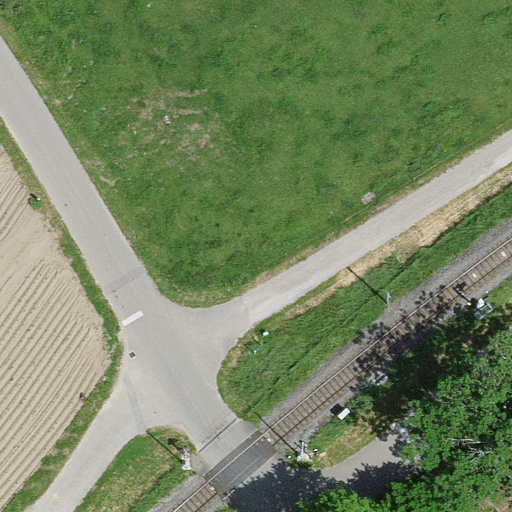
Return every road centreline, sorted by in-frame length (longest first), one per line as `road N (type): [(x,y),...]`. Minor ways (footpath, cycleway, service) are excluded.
road 1 (track): [(48,511),(141,393),(201,336),(511,150)]
road 2 (unclassified): [(286,502),(186,391),(0,70)]
road 3 (unclassified): [(511,359),(365,463),(286,502)]
